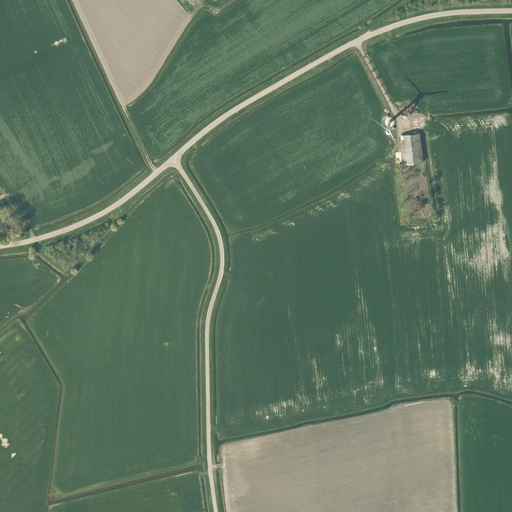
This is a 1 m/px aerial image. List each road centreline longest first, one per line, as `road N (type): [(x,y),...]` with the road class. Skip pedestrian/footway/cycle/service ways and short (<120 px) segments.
road 1 (tertiary): [(173,158),(243,104),(367,36),(438,14),(511,10)]
road 2 (unclassified): [(216,511),(206,334),(221,251),(210,216),(173,158)]
road 3 (tertiary): [(0,246),(99,215),(173,158)]
